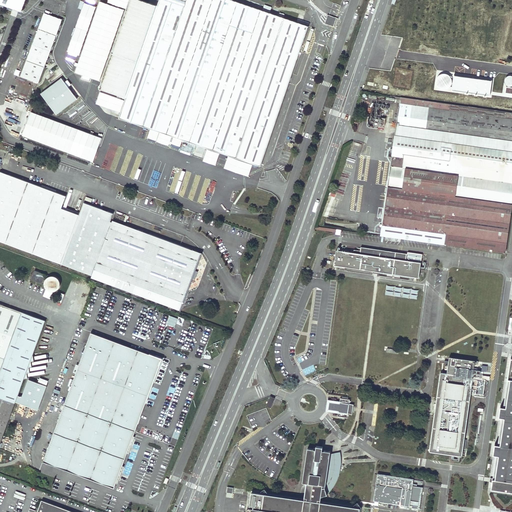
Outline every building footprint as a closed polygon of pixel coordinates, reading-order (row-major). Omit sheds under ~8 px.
[(159,0),(158,5),(142,0),(130,0),(127,9),(99,0),(98,0),(74,74),(102,83),(100,88),(126,98),(119,118),(260,166),(308,26),(230,0),(159,0)] [(62,20),(43,12),(42,14),(47,15),(46,19),(53,21),(54,20),(57,21),(58,19),(61,21),(62,20)] [(47,15),(42,14),(19,76),(38,83),(61,21),(58,19),(57,21),(54,20),(53,21),(46,19),(47,15)] [(444,74),(441,74),(439,76),(437,78),(436,81),(437,84),(439,87),(441,88),(444,89),(447,88),(449,87),(451,84),(452,82),(451,79),(450,76),(447,74),(444,74)] [(453,90),(490,95),(492,81),(455,76),(453,90)] [(506,252),(511,206),(511,112),(400,97),(383,225),(381,234),(381,235),(386,236),(385,240),(397,242),(398,238),(506,252)] [(101,137),(30,111),(21,135),(93,161),(101,137)] [(215,152),(210,150),(208,151),(207,156),(208,157),(212,159),(214,158),(216,154),(215,152)] [(0,242),(92,276),(92,278),(180,310),(189,286),(196,268),(201,253),(171,241),(168,249),(140,238),(142,233),(112,222),(110,222),(113,213),(84,203),(79,215),(62,208),(66,196),(56,192),(42,187),(0,171),(0,242)] [(168,249),(171,241),(113,220),(112,222),(142,233),(140,238),(168,249)] [(419,278),(421,263),(406,261),(407,254),(361,248),(361,251),(354,250),(354,253),(336,250),(335,257),(340,257),(339,263),(335,262),(334,266),(362,270),(365,270),(419,278)] [(196,268),(189,286),(194,288),(201,270),(196,268)] [(30,281),(41,285),(45,276),(34,272),(30,281)] [(45,282),(44,283),(44,284),(44,286),(44,287),(44,288),(45,290),(46,291),(47,292),(48,292),(49,293),(50,293),(52,293),(53,293),(54,293),(56,292),(57,291),(58,290),(58,289),(59,288),(59,286),(59,285),(59,284),(59,282),(58,281),(57,280),(56,279),(55,278),(54,278),(52,278),(51,278),(50,278),(48,278),(47,279),(46,280),(45,281),(45,282)] [(0,443),(23,380),(27,380),(26,374),(29,374),(28,369),(31,368),(30,363),(33,363),(32,356),(44,322),(0,305),(0,443)] [(162,358),(91,332),(54,433),(46,454),(43,461),(82,475),(91,479),(114,487),(162,358)] [(475,361),(450,357),(449,361),(445,361),(444,365),(448,365),(447,374),(441,373),(430,451),(462,456),(463,448),(464,439),(472,380),(477,380),(476,393),(484,395),(486,379),(482,379),(483,374),(480,374),(481,370),(481,369),(477,368),(477,370),(476,373),(476,378),(473,377),(473,373),(474,370),(475,361)] [(511,357),(504,407),(500,406),(499,417),(502,417),(498,444),(495,444),(493,454),(496,455),(491,489),(511,491),(511,357)] [(276,398),(270,396),(266,405),(271,408),(276,398)] [(354,406),(354,404),(350,403),(350,402),(350,399),(348,399),(340,398),(340,401),(338,402),(335,401),(335,402),(329,401),(328,409),(334,410),(334,411),(337,412),(338,413),(338,414),(337,416),(346,417),(348,417),(348,414),(349,413),(352,414),(353,412),(353,409),(354,406)] [(304,498),(251,490),(247,511),(358,511),(360,506),(320,500),(320,495),(327,493),(326,492),(323,487),(321,487),(322,485),(325,486),(325,484),(327,484),(329,481),(331,477),(333,473),(334,470),(334,468),(335,464),(335,460),(334,460),(334,459),(334,457),(334,455),(334,453),(333,452),(330,453),(330,450),(325,449),(322,449),(322,445),(316,444),(315,448),(307,447),(302,481),(306,481),(304,496),(304,498)] [(339,455),(338,451),(333,452),(334,453),(334,455),(334,457),(334,459),(334,460),(335,460),(335,464),(334,468),(334,470),(333,473),(331,477),(329,481),(327,484),(325,484),(325,486),(322,485),(321,487),(323,487),(326,492),(329,489),(331,486),(333,483),(335,478),(337,474),(338,471),(339,468),(339,464),(339,461),(339,458),(339,455)] [(412,479),(378,475),(374,501),(409,506),(409,505),(412,505),(412,506),(419,507),(422,486),(416,486),(412,485),(412,483),(412,479)] [(75,511),(42,499),(39,506),(38,510),(36,509),(35,511),(75,511)]
